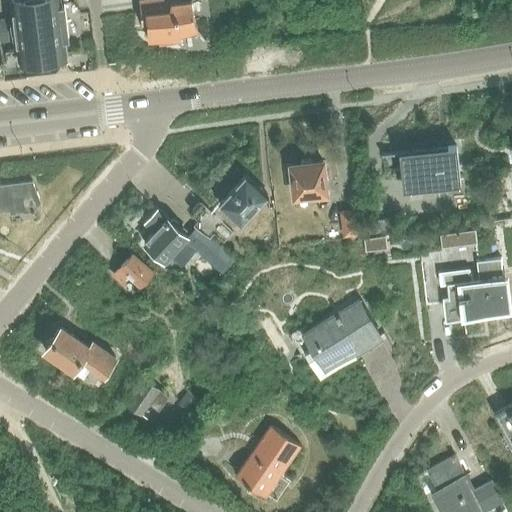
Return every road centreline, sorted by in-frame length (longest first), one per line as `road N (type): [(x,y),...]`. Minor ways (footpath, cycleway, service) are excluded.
road 1 (secondary): [(157,106),(511,54)]
road 2 (residential): [(0,321),(140,151),(157,106)]
road 3 (residential): [(207,511),(0,391)]
road 4 (residential): [(355,511),(435,397),(465,374),(511,356)]
road 5 (secondary): [(0,126),(157,106)]
